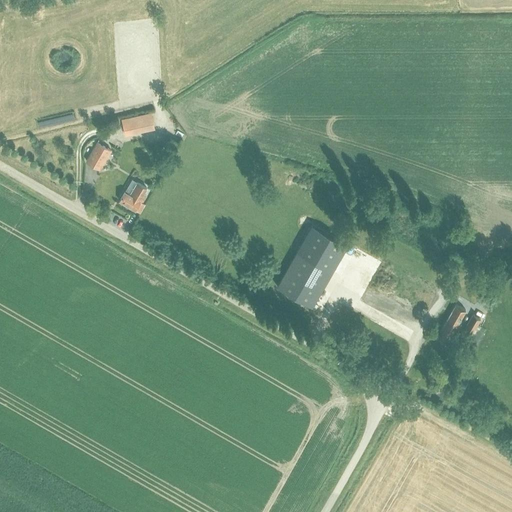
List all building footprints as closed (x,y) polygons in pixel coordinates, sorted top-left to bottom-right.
[(125,122),(127,134),(156,127),(153,115),(125,122)] [(87,161),(100,169),(111,150),(97,142),(87,161)] [(120,202),(135,211),(140,213),(145,205),(142,203),(146,196),(143,195),(147,189),(139,184),(132,196),(125,192),(120,202)] [(297,250),(277,286),(312,306),(333,271),(348,244),(312,224),(297,250)] [(361,272),(366,285),(381,280),(377,267),(361,272)] [(402,302),(407,293),(384,281),(379,291),(402,302)] [(482,301),(473,305),(476,311),(484,308),(482,301)] [(437,338),(447,344),(466,311),(456,306),(437,338)] [(474,316),(465,332),(473,336),(482,321),(474,316)]
